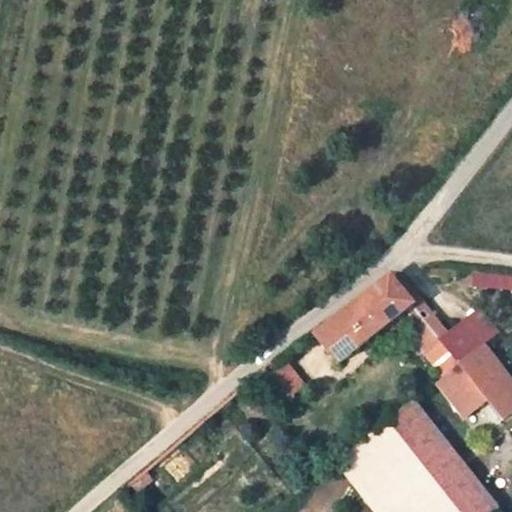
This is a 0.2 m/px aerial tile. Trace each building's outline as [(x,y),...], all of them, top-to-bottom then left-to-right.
[(470,287),(511,291),(511,275),(472,271),(470,287)] [(375,369),(440,315),(417,285),(350,336),(375,369)] [(488,335),(468,350),(488,376),(508,361),(488,335)] [(363,378),(375,369),(350,336),(339,345),(363,378)] [(471,389),(488,376),(468,350),(452,364),(471,389)] [(283,398),(304,387),(292,364),(271,375),(283,398)] [(471,389),(497,424),(511,412),(511,406),(488,376),(471,389)] [(467,447),(442,415),(365,474),(389,506),(410,491),(467,447)] [(511,511),(511,503),(467,447),(410,491),(424,511),(511,511)] [(361,478),(387,511),(424,511),(410,491),(389,506),(365,474),(361,478)]
